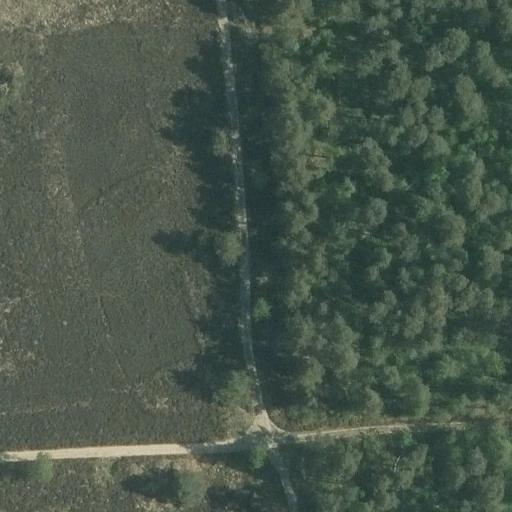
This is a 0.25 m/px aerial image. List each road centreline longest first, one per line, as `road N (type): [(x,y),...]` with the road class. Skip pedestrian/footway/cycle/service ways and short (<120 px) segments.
road 1 (track): [(219,0),(247,354),(275,446)]
road 2 (track): [(0,463),(275,446)]
road 3 (track): [(275,446),(511,431)]
